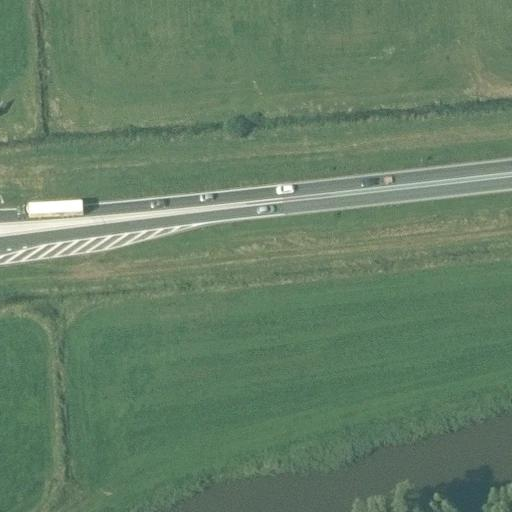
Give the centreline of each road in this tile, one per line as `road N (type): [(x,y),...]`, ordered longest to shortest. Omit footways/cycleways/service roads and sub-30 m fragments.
road 1 (trunk): [(0,243),(295,199)]
road 2 (trunk): [(295,199),(0,216)]
road 3 (trunk): [(295,199),(511,173)]
